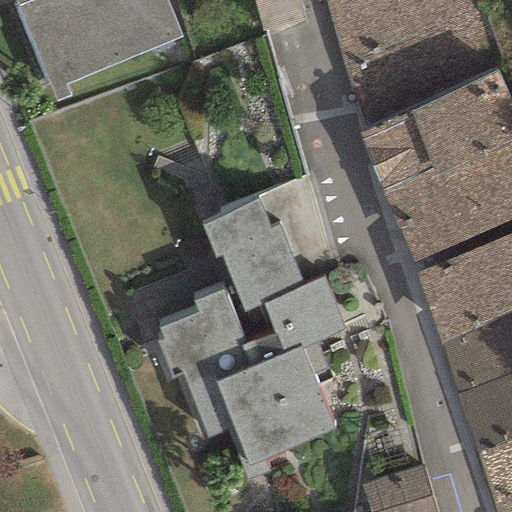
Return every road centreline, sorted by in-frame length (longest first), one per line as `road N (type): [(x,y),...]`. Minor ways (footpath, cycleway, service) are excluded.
road 1 (residential): [(470,511),(310,0)]
road 2 (unclassified): [(114,511),(0,224)]
